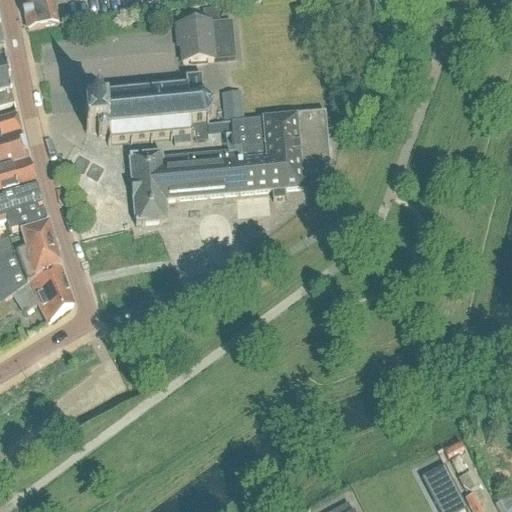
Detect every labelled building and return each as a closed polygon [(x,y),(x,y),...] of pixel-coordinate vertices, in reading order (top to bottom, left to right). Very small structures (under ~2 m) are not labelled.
[(50,0),(19,0),(28,35),(59,28),(50,0)] [(230,26),(219,27),(217,13),(201,15),(202,26),(173,29),(174,35),(175,44),(178,44),(180,68),(216,64),(234,63),(231,29),(230,26)] [(9,95),(10,95),(3,57),(0,57),(0,112),(13,109),(9,95)] [(94,95),(90,99),(92,116),(85,116),(86,126),(87,136),(96,135),(97,141),(100,143),(105,143),(107,140),(108,148),(129,146),(172,142),(173,149),(189,148),(189,140),(192,140),(190,127),(206,126),(211,119),(210,109),(203,103),(201,81),(185,83),(185,82),(144,86),(145,96),(104,100),(104,98),(100,94),(94,95)] [(231,127),(243,125),(240,97),(236,97),(220,99),(221,108),(223,128),(231,127)] [(243,101),(243,114),(262,113),(262,100),(243,101)] [(326,140),(325,124),(324,117),(295,120),(246,125),(243,125),(231,127),(231,128),(234,157),(217,158),(161,163),(161,158),(131,161),(128,161),(135,231),(167,228),(165,206),(271,197),(272,204),(278,204),(284,203),(283,195),(302,194),(301,180),(322,177),(323,177),(324,177),(324,176),(325,176),(325,175),(326,175),(327,174),(328,173),(328,172),(329,171),(329,170),(329,169),(329,168),(329,167),(326,140)] [(20,138),(15,118),(0,122),(0,173),(27,165),(20,138)] [(192,130),(194,146),(195,146),(206,145),(204,129),(192,130)] [(28,165),(27,165),(0,173),(0,201),(35,190),(28,165)] [(47,231),(35,190),(0,201),(0,228),(5,227),(11,242),(47,231)] [(0,308),(2,307),(6,304),(12,300),(27,289),(60,275),(59,272),(47,231),(11,242),(0,245),(0,308)] [(23,318),(38,308),(47,327),(74,310),(63,285),(60,275),(27,289),(12,300),(23,318)] [(0,324),(10,317),(2,307),(0,308),(0,324)] [(466,448),(475,470),(490,464),(482,442),(466,448)] [(447,467),(464,458),(460,449),(443,458),(447,467)] [(450,467),(457,480),(465,476),(458,463),(450,467)] [(457,483),(465,498),(474,494),(466,478),(457,483)] [(428,497),(436,511),(458,500),(450,485),(428,497)] [(480,511),(478,508),(483,505),(479,496),(473,499),(463,504),(467,511),(480,511)] [(511,511),(511,499),(494,509),(495,511),(511,511)]
